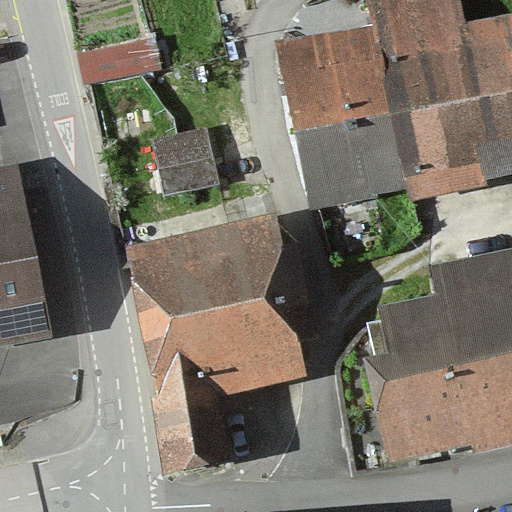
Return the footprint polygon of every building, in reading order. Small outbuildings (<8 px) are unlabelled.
[(363,0),(369,26),(281,43),(314,207),(511,167),(511,11),(467,20),(463,0),(363,0)] [(89,79),(160,62),(152,28),(81,44),(89,79)] [(210,199),(196,139),(142,151),(156,211),(210,199)] [(0,361),(38,356),(12,179),(0,180),(0,361)] [(273,222),(122,251),(164,469),(219,459),(206,394),(303,376),(273,222)] [(375,355),(363,358),(388,470),(511,442),(511,247),(426,266),(432,294),(378,306),(381,322),(368,324),(375,355)]
